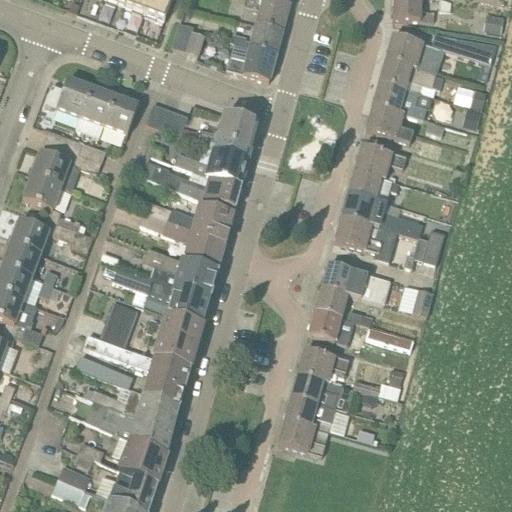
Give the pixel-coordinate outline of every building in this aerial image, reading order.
[(124,11),(127,0),(105,0),(104,4),(124,11)] [(143,18),(150,0),(127,0),(124,11),(143,18)] [(173,0),(150,0),(143,18),(163,26),(173,0)] [(282,36),(289,9),(254,0),(245,0),(243,12),(259,16),(255,29),(282,36)] [(435,1),(435,0),(432,0),(392,0),(392,24),(434,25),(434,16),(421,16),(421,1),(435,1)] [(452,5),(444,3),(439,2),(439,14),(451,15),(452,5)] [(70,5),(67,14),(75,17),(78,8),(70,5)] [(484,18),(481,36),(500,39),(502,21),(484,18)] [(185,57),(192,37),(193,32),(179,27),(171,52),(185,57)] [(275,59),(282,36),(255,29),(250,47),(244,46),(245,42),(232,39),(230,47),(249,52),(275,59)] [(185,57),(197,61),(204,41),(192,37),(185,57)] [(391,40),(384,65),(432,79),(439,54),(482,67),(490,69),(491,69),(496,49),(434,39),(431,51),(391,40)] [(268,87),(275,59),(249,52),(245,65),(230,61),(226,74),(226,75),(268,87)] [(435,81),(436,80),(432,79),(384,65),(378,87),(406,96),(408,86),(440,95),(443,83),(435,81)] [(79,122),(90,92),(66,83),(62,95),(50,91),(43,109),(79,122)] [(417,99),(406,96),(378,87),(371,111),(404,119),(404,118),(423,123),(426,112),(414,109),(417,99)] [(102,131),(113,101),(90,92),(79,122),(102,131)] [(482,114),(486,97),(473,94),(469,111),(482,114)] [(137,110),(113,101),(102,131),(126,140),(137,110)] [(156,134),(163,113),(152,109),(144,130),(156,134)] [(400,133),(404,119),(371,111),(365,135),(384,140),(396,145),(410,148),(413,137),(400,133)] [(480,116),(465,112),(460,130),(475,134),(480,116)] [(168,138),(175,117),(163,113),(156,134),(168,138)] [(180,142),(182,135),(187,121),(175,117),(168,138),(180,142)] [(247,165),(256,130),(222,120),(216,141),(196,135),(195,139),(182,135),(180,142),(193,147),(192,148),(212,155),(247,165)] [(72,156),(76,145),(47,135),(43,146),(72,156)] [(100,167),(79,159),(83,148),(76,145),(72,156),(73,157),(71,163),(76,165),(75,171),(79,173),(80,172),(96,178),(100,167)] [(145,158),(160,164),(164,152),(161,151),(163,147),(157,145),(155,149),(150,147),(145,158)] [(73,157),(72,156),(43,146),(39,157),(30,181),(61,192),(71,196),(79,173),(75,171),(76,165),(71,163),(73,157)] [(79,159),(100,167),(105,156),(83,148),(79,159)] [(405,163),(379,156),(360,150),(353,175),(385,184),(389,170),(402,173),(405,163)] [(239,192),(247,165),(212,155),(208,170),(177,159),(173,170),(204,182),(208,183),(239,192)] [(168,177),(168,175),(146,166),(139,182),(198,205),(233,214),(239,192),(208,183),(206,192),(168,177)] [(385,185),(385,184),(353,175),(347,198),(386,209),(387,208),(386,208),(389,195),(397,197),(399,189),(385,185)] [(53,214),(61,192),(30,181),(21,205),(48,215),(44,224),(56,229),(59,221),(61,217),(53,214)] [(383,219),(386,209),(347,198),(340,221),(394,236),(418,242),(420,242),(423,230),(383,219)] [(193,227),(188,222),(148,206),(143,218),(166,226),(190,236),(224,245),(231,220),(197,211),(193,227)] [(218,271),(224,245),(190,236),(166,226),(143,218),(139,229),(182,247),(187,245),(183,261),(218,271)] [(59,221),(56,229),(75,235),(77,236),(79,229),(59,221)] [(370,263),(385,267),(394,236),(340,221),(333,246),(372,256),(370,263)] [(75,235),(56,229),(44,224),(41,233),(18,225),(9,249),(39,260),(47,239),(52,241),(52,240),(71,247),(75,235)] [(427,245),(441,249),(444,239),(430,235),(427,245)] [(418,243),(417,243),(412,262),(412,263),(421,266),(427,245),(420,242),(418,242),(418,243)] [(435,270),(441,249),(427,245),(421,266),(435,270)] [(30,283),(39,260),(9,249),(0,272),(30,283)] [(208,303),(216,276),(178,265),(147,253),(142,268),(154,272),(149,285),(151,286),(208,303)] [(118,263),(101,257),(98,265),(115,271),(118,263)] [(409,274),(412,263),(412,262),(406,260),(402,272),(409,274)] [(366,280),(346,274),(327,269),(320,292),(348,300),(348,299),(383,309),(390,285),(367,279),(366,280)] [(22,306),(30,283),(0,272),(0,273),(0,298),(36,312),(22,306)] [(112,286),(147,299),(151,286),(149,285),(116,273),(112,286)] [(42,288),(52,292),(56,279),(46,276),(42,288)] [(201,331),(208,303),(151,286),(147,299),(142,312),(165,320),(165,321),(201,331)] [(48,303),(52,292),(42,288),(37,299),(48,303)] [(342,323),(348,300),(320,292),(314,315),(342,323)] [(432,299),(430,298),(412,293),(405,315),(426,321),(432,299)] [(58,295),(55,303),(66,307),(69,299),(58,295)] [(31,327),(36,312),(0,298),(0,325),(5,328),(2,337),(14,341),(38,350),(42,338),(30,334),(32,327),(31,327)] [(123,354),(137,316),(113,307),(99,345),(123,354)] [(346,324),(342,323),(314,315),(307,338),(362,353),(365,343),(410,357),(413,344),(370,332),(370,331),(346,324)] [(348,315),(346,324),(370,331),(372,322),(348,315)] [(188,375),(201,331),(165,321),(152,364),(188,375)] [(9,354),(14,341),(2,337),(0,340),(0,363),(4,352),(9,354)] [(123,354),(99,345),(86,340),(82,352),(150,376),(142,401),(177,415),(188,375),(152,364),(123,354)] [(333,362),(303,354),(296,378),(325,387),(327,378),(343,382),(348,366),(333,362)] [(128,395),(132,383),(79,361),(74,374),(128,395)] [(388,382),(400,386),(404,376),(391,372),(388,382)] [(296,378),(290,401),(333,413),(337,399),(338,400),(339,397),(340,398),(341,391),(326,387),(325,387),(296,378)] [(400,392),(382,387),(380,392),(355,385),(353,394),(379,400),(397,404),(400,392)] [(0,399),(0,401),(10,405),(14,392),(5,388),(0,399)] [(107,412),(122,418),(125,409),(91,395),(88,404),(107,412)] [(129,396),(125,409),(122,418),(171,439),(177,415),(142,401),(129,396)] [(359,397),(357,405),(374,409),(376,401),(359,397)] [(0,413),(6,416),(10,405),(0,401),(0,413)] [(333,413),(290,401),(283,424),(329,436),(330,437),(336,414),(333,413)] [(122,418),(107,412),(99,433),(112,438),(112,439),(127,445),(165,460),(171,439),(122,418)] [(321,461),(328,437),(283,424),(276,449),(308,458),(308,457),(321,461)] [(358,433),(355,444),(371,448),(374,437),(358,433)] [(155,492),(165,460),(127,445),(115,475),(155,492)] [(93,465),(98,467),(103,456),(81,447),(76,457),(93,465)] [(76,457),(71,468),(88,475),(93,465),(76,457)] [(83,495),(89,482),(63,471),(57,484),(83,495)] [(119,511),(148,511),(155,492),(115,475),(118,477),(107,507),(119,511)] [(90,498),(83,495),(57,484),(51,498),(85,511),(90,498)]
